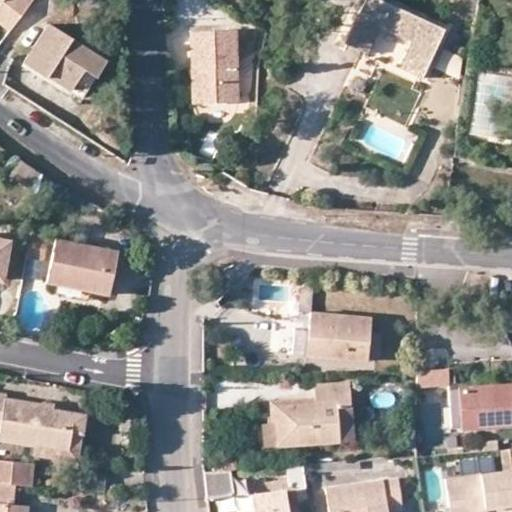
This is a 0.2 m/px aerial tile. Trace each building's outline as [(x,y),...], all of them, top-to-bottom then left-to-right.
[(0,0),(0,23),(10,31),(32,2),(29,0),(0,0)] [(367,45),(374,28),(379,17),(412,32),(399,61),(422,71),(444,21),(397,0),(360,0),(345,35),(367,45)] [(379,17),(374,28),(398,39),(390,57),(399,61),(412,32),(379,17)] [(105,59),(49,25),(24,64),(45,78),(46,75),(81,97),(105,59)] [(206,105),(242,103),(239,31),(195,33),(196,71),(204,70),(206,105)] [(458,72),(461,51),(439,48),(436,69),(458,72)] [(81,97),(46,75),(45,78),(24,64),(22,68),(78,102),(81,97)] [(198,105),(206,105),(204,70),(196,71),(198,105)] [(42,173),(39,189),(57,196),(62,185),(61,185),(42,173)] [(55,234),(47,280),(107,291),(115,245),(55,234)] [(505,307),(465,302),(464,322),(503,327),(505,307)] [(301,351),(307,352),(310,309),(304,309),(301,351)] [(367,356),(370,313),(310,309),(307,352),(367,356)] [(12,334),(24,336),(14,324),(12,334)] [(417,384),(451,383),(452,368),(417,368),(417,375),(417,384)] [(314,386),(315,402),(274,405),(276,425),(263,426),(265,448),(354,440),(348,383),(314,386)] [(511,384),(461,388),(464,427),(511,424),(511,384)] [(82,415),(52,410),(52,405),(39,402),(39,406),(6,400),(6,394),(0,393),(0,428),(1,429),(0,433),(0,440),(38,447),(37,453),(76,460),(82,415)] [(501,471),(479,474),(458,477),(445,480),(449,509),(466,507),(466,511),(485,511),(486,510),(485,503),(495,502),(497,509),(497,511),(511,511),(511,466),(510,450),(499,451),(501,471)] [(479,474),(476,452),(455,454),(458,477),(479,474)] [(33,487),(34,464),(0,461),(0,483),(13,485),(33,487)] [(336,463),(337,470),(361,468),(360,461),(336,463)] [(216,463),(217,471),(226,470),(230,470),(230,462),(216,463)] [(305,486),(303,465),(286,467),(288,483),(296,482),(297,487),(305,486)] [(79,487),(104,487),(104,469),(79,469),(79,487)] [(236,490),(240,488),(237,469),(235,470),(230,470),(226,470),(229,493),(237,494),(236,490)] [(201,472),(206,498),(219,495),(217,471),(201,472)] [(387,511),(401,509),(397,479),(327,489),(329,511),(387,511)] [(0,511),(27,511),(28,507),(13,505),(13,485),(0,483),(0,511)] [(308,504),(305,486),(297,487),(299,505),(308,504)] [(286,511),(284,491),(251,495),(251,511),(286,511)]
